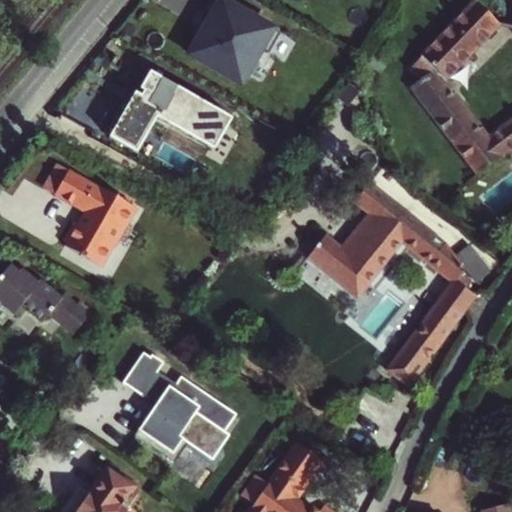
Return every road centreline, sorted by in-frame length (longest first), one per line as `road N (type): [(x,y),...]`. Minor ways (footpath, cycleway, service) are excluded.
road 1 (residential): [(387,511),(441,393),(511,280)]
road 2 (tertiary): [(0,123),(101,0)]
